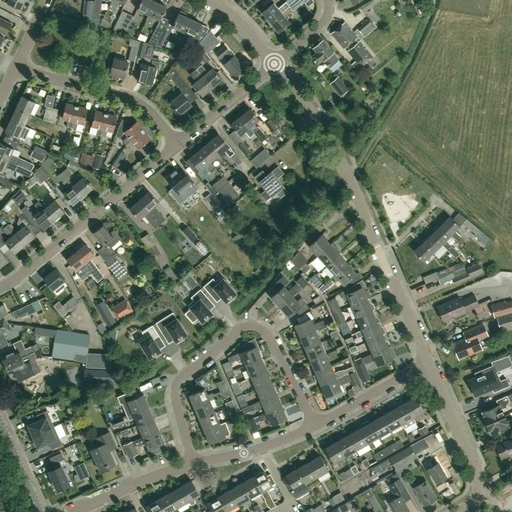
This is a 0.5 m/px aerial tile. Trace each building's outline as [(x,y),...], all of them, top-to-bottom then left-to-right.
[(24,0),(7,0),(6,3),(20,9),(24,0)] [(84,0),(83,14),(93,15),(95,1),(84,0)] [(112,0),(111,3),(108,8),(115,11),(119,1),(125,3),(126,0),(112,0)] [(148,15),(154,2),(150,0),(141,0),(137,9),(148,15)] [(289,6),(296,0),(287,0),(285,2),(278,8),(273,2),(261,12),(270,22),(281,13),(289,6)] [(301,0),(296,0),(289,6),(292,11),(303,2),(301,0)] [(154,2),(148,15),(145,20),(151,23),(154,18),(160,21),(166,7),(154,2)] [(119,31),(127,13),(122,11),(114,28),(119,31)] [(190,19),(185,16),(186,14),(181,12),(180,14),(179,13),(172,27),(178,30),(175,36),(180,38),(183,32),(190,19)] [(127,13),(119,31),(125,33),(133,16),(127,13)] [(281,13),(270,22),(278,32),(289,23),(281,13)] [(0,32),(5,35),(11,24),(0,18),(0,32)] [(374,23),(369,18),(357,28),(361,33),(367,28),(367,29),(374,23)] [(202,40),(209,31),(209,30),(207,33),(209,28),(190,19),(183,32),(180,38),(186,41),(189,35),(195,38),(193,42),(198,44),(202,40)] [(347,46),(349,49),(347,51),(360,67),(373,56),(360,41),(359,41),(356,38),(357,37),(344,22),(331,33),(343,49),(347,46)] [(155,46),(162,31),(157,28),(151,41),(148,39),(147,43),(155,46)] [(162,31),(155,46),(161,48),(168,33),(162,31)] [(219,42),(210,31),(199,44),(207,53),(219,42)] [(136,56),(140,41),(130,38),(128,46),(131,46),(128,60),(134,62),(136,56)] [(338,59),(332,52),(333,52),(322,40),(313,48),(316,52),(311,56),(317,63),(322,59),(323,60),(329,67),(332,71),(341,63),(338,59)] [(140,41),(136,56),(143,57),(147,43),(140,41)] [(224,46),(222,42),(212,50),(216,53),(220,58),(223,55),(228,61),(224,64),(234,77),(244,69),(225,46),(224,46)] [(204,64),(210,59),(198,44),(195,47),(193,49),(204,64)] [(159,68),(161,60),(145,56),(143,64),(141,63),(137,81),(151,85),(156,67),(159,68)] [(124,78),(128,62),(114,58),(110,74),(124,78)] [(197,69),(203,76),(212,87),(222,79),(213,68),(208,72),(202,65),(197,69)] [(187,85),(172,67),(167,73),(180,90),(187,85)] [(202,96),(212,87),(203,76),(193,85),(202,96)] [(340,96),(349,89),(338,76),(329,83),(340,96)] [(180,117),(187,111),(186,109),(192,105),(182,93),(171,102),(176,108),(175,111),(180,117)] [(30,114),(35,102),(22,96),(16,108),(30,114)] [(71,128),(76,107),(65,104),(62,119),(68,120),(66,127),(71,128)] [(49,121),(52,108),(46,106),(43,120),(49,121)] [(76,107),(71,128),(75,130),(77,123),(83,124),(87,110),(76,107)] [(10,120),(24,127),(30,114),(16,108),(13,114),(10,120)] [(52,108),(49,121),(54,123),(58,109),(52,108)] [(254,134),(261,142),(267,137),(258,126),(256,127),(254,124),(259,119),(250,108),(240,116),(254,134)] [(100,136),(106,115),(95,112),(90,133),(100,136)] [(106,115),(100,136),(105,137),(107,130),(113,132),(117,117),(106,115)] [(250,137),(254,134),(240,116),(231,124),(240,135),(245,132),(250,138),(250,137)] [(272,133),(276,130),(278,129),(270,119),(265,123),(272,133)] [(280,128),(286,123),(283,119),(277,124),(280,128)] [(30,130),(24,127),(10,120),(5,133),(20,140),(20,138),(25,141),(30,130)] [(136,122),(124,132),(128,137),(123,141),(125,144),(143,131),(136,122)] [(143,131),(125,144),(129,148),(134,144),(138,149),(150,139),(143,131)] [(229,157),(234,153),(219,134),(209,142),(220,155),(224,151),(229,157)] [(246,156),(246,155),(249,153),(250,152),(251,151),(243,141),(238,146),(237,146),(246,156)] [(221,164),(225,161),(220,155),(209,142),(200,150),(210,163),(216,158),(221,164)] [(31,171),(34,165),(11,155),(14,149),(0,143),(0,157),(18,165),(22,167),(31,171)] [(35,145),(30,156),(42,162),(46,155),(48,151),(35,145)] [(80,154),(76,153),(76,152),(65,148),(63,157),(78,163),(80,154)] [(200,150),(190,158),(201,171),(206,167),(211,172),(216,169),(210,163),(200,150)] [(125,154),(121,151),(112,165),(116,168),(119,165),(126,154),(125,154)] [(94,157),(82,153),(79,162),(91,166),(94,157)] [(100,170),(104,156),(97,154),(93,168),(100,170)] [(15,171),(18,165),(0,157),(0,172),(3,173),(3,172),(6,167),(15,172),(15,171)] [(77,170),(79,164),(70,160),(67,166),(77,170)] [(42,164),(36,170),(37,170),(38,172),(45,180),(51,175),(42,164)] [(18,165),(15,171),(29,177),(32,172),(31,171),(22,167),(18,165)] [(180,204),(199,189),(180,166),(166,178),(173,187),(169,191),(180,204)] [(277,178),(283,173),(278,166),(267,176),(262,171),(255,177),(265,190),(260,194),(266,201),(276,192),(280,197),(288,191),(277,178)] [(62,172),(67,178),(71,174),(66,168),(62,172)] [(200,174),(206,180),(211,176),(206,169),(200,174)] [(37,170),(32,174),(33,176),(37,181),(40,184),(45,180),(38,172),(37,170)] [(74,185),(67,178),(62,172),(57,176),(69,190),(64,194),(73,204),(83,196),(74,185)] [(218,191),(228,182),(223,176),(213,185),(218,191)] [(13,184),(3,179),(0,177),(0,184),(10,190),(13,184)] [(74,185),(83,196),(92,189),(83,178),(74,185)] [(59,192),(63,190),(56,180),(52,183),(59,192)] [(208,182),(204,186),(210,193),(216,201),(217,201),(222,196),(218,191),(213,185),(211,186),(208,182)] [(222,196),(233,187),(228,182),(218,191),(222,196)] [(223,209),(236,198),(239,195),(233,187),(222,196),(217,201),(216,201),(223,209)] [(149,211),(161,224),(166,219),(154,206),(159,203),(149,192),(139,200),(149,211)] [(216,201),(210,193),(204,198),(217,213),(223,209),(216,201)] [(405,194),(393,200),(395,204),(385,209),(390,218),(400,214),(404,222),(415,217),(405,194)] [(25,244),(35,236),(30,230),(35,226),(32,223),(31,223),(21,210),(14,202),(12,199),(3,209),(7,212),(9,211),(11,209),(19,217),(18,217),(21,220),(17,223),(21,228),(15,233),(25,244)] [(155,229),(161,224),(149,211),(139,200),(130,208),(140,219),(143,216),(155,229)] [(54,220),(38,201),(34,205),(36,207),(30,212),(28,210),(28,209),(26,206),(21,210),(31,223),(32,223),(35,219),(43,229),(54,220)] [(38,201),(54,220),(64,212),(54,201),(45,209),(38,201)] [(440,225),(450,235),(460,245),(464,241),(454,231),(459,226),(449,216),(440,225)] [(486,246),(491,239),(466,218),(462,223),(475,234),(473,235),(486,246)] [(0,230),(0,247),(5,242),(15,253),(25,244),(15,233),(8,224),(3,229),(3,230),(0,230)] [(128,272),(114,256),(116,254),(111,247),(121,239),(113,230),(110,233),(103,225),(93,233),(105,247),(98,252),(109,265),(107,266),(113,273),(112,274),(117,280),(128,272)] [(431,233),(441,243),(456,258),(460,254),(452,246),(452,247),(445,240),(450,235),(440,225),(431,233)] [(197,237),(187,226),(182,231),(192,242),(197,237)] [(317,254),(330,243),(321,232),(308,244),(317,254)] [(148,249),(155,244),(148,233),(141,238),(148,249)] [(422,242),(432,252),(441,243),(431,233),(427,237),(427,236),(422,241),(422,242)] [(423,260),(432,252),(422,242),(413,250),(423,260)] [(326,264),(339,252),(330,243),(317,254),(326,264)] [(103,275),(94,264),(90,259),(95,255),(86,244),(77,251),(90,274),(91,273),(98,282),(103,277),(103,275)] [(90,274),(77,251),(67,260),(75,271),(80,267),(84,273),(87,277),(90,274)] [(292,260),(299,268),(300,269),(301,269),(302,268),(301,267),(305,263),(308,261),(298,251),(292,260)] [(335,273),(347,262),(339,252),(326,264),(335,273)] [(335,273),(346,286),(355,281),(351,277),(356,272),(347,262),(335,273)] [(301,269),(303,272),(304,273),(310,268),(305,263),(301,267),(302,268),(301,269)] [(466,272),(452,279),(452,280),(454,284),(482,272),(480,266),(476,263),(466,268),(468,272),(466,272)] [(452,279),(466,272),(464,267),(455,271),(453,266),(447,268),(449,274),(438,279),(441,284),(452,279)] [(426,284),(438,279),(449,274),(447,268),(436,273),(436,272),(423,278),(426,284)] [(55,269),(44,278),(53,290),(57,295),(64,289),(63,289),(68,285),(64,281),(55,269)] [(193,279),(189,274),(184,279),(188,284),(193,279)] [(317,287),(322,282),(315,274),(312,277),(310,279),(317,287)] [(299,284),(304,279),(302,276),(295,281),(296,282),(288,290),(283,285),(288,281),(283,275),(273,285),(277,290),(271,296),(280,306),(292,295),(301,287),(299,284)] [(232,297),(235,294),(221,277),(215,282),(212,278),(203,286),(211,296),(217,291),(226,302),(228,303),(233,298),(232,297)] [(299,284),(301,287),(303,288),(308,283),(304,279),(299,284)] [(374,298),(383,294),(378,282),(370,285),(374,298)] [(322,293),(328,288),(324,284),(318,288),(322,293)] [(365,292),(362,285),(352,289),(351,287),(341,293),(344,301),(349,299),(351,304),(367,297),(369,296),(367,291),(365,292)] [(191,308),(184,314),(192,323),(199,318),(203,322),(206,319),(207,321),(213,316),(211,314),(212,314),(203,303),(208,299),(200,289),(191,297),(193,300),(188,305),(191,308)] [(454,320),(467,314),(465,312),(479,306),(474,294),(460,300),(459,297),(437,307),(443,321),(453,317),(454,320)] [(292,295),(280,306),(288,316),(295,310),(299,315),(310,308),(305,303),(301,306),(300,306),(301,305),(292,295)] [(315,304),(322,300),(319,295),(312,299),(315,304)] [(333,311),(339,309),(336,303),(337,303),(335,297),(328,300),(333,312),(333,311)] [(357,316),(375,308),(373,305),(372,305),(370,305),(367,297),(351,304),(357,316)] [(111,308),(119,320),(134,311),(126,299),(111,308)] [(42,309),(38,300),(23,307),(23,306),(11,311),(15,320),(26,315),(27,316),(42,309)] [(496,318),(511,314),(511,300),(491,305),(494,318),(496,318)] [(63,306),(59,301),(53,306),(57,311),(62,317),(72,309),(67,303),(63,306)] [(0,326),(8,323),(5,315),(8,314),(4,304),(0,306),(0,326)] [(116,322),(107,307),(100,311),(108,326),(116,322)] [(362,328),(377,321),(373,310),(374,310),(375,308),(357,316),(362,328)] [(338,323),(345,320),(340,309),(339,310),(339,309),(333,311),(333,312),(338,323)] [(300,336),(325,325),(323,321),(314,325),(311,319),(315,318),(312,311),(300,318),(301,321),(295,324),(300,336)] [(186,335),(174,314),(172,312),(156,323),(162,333),(168,329),(176,341),(177,341),(178,343),(184,339),(183,337),(186,335)] [(511,314),(496,318),(500,331),(511,327),(511,314)] [(347,327),(345,320),(338,323),(338,324),(340,330),(347,327)] [(367,340),(382,333),(385,332),(382,326),(380,327),(377,321),(362,328),(362,329),(355,332),(357,338),(364,335),(367,340)] [(8,323),(0,326),(0,347),(8,343),(4,334),(11,330),(8,323)] [(459,358),(481,349),(478,340),(488,336),(483,324),(463,332),(466,339),(453,344),(459,358)] [(153,339),(159,335),(152,325),(141,332),(144,335),(138,339),(150,358),(154,356),(155,357),(161,353),(160,352),(160,351),(153,339)] [(305,348),(321,341),(316,331),(326,327),(325,325),(300,336),(305,348)] [(46,328),(45,335),(55,337),(53,357),(86,361),(86,367),(92,367),(93,353),(87,353),(89,334),(46,328)] [(332,339),(339,336),(337,330),(330,333),(332,339)] [(346,342),(352,339),(350,333),(343,336),(346,342)] [(372,352),(387,345),(382,333),(367,340),(372,352)] [(310,360),(326,353),(321,341),(305,348),(310,360)] [(337,351),(344,348),(342,342),(334,345),(337,351)] [(16,350),(1,357),(5,365),(39,349),(37,344),(29,348),(28,347),(25,348),(19,351),(18,349),(16,350)] [(246,364),(261,358),(256,345),(241,352),(241,351),(227,357),(229,360),(230,362),(236,359),(236,360),(243,357),(246,364)] [(351,353),(358,351),(355,345),(348,348),(351,353)] [(377,365),(393,358),(392,358),(395,356),(393,350),(390,352),(387,345),(372,352),(372,353),(361,357),(364,363),(375,359),(377,365)] [(39,349),(5,365),(9,373),(14,371),(19,381),(41,371),(35,359),(42,355),(39,349)] [(316,372),(331,365),(326,353),(310,360),(316,372)] [(342,363),(349,360),(347,354),(339,357),(342,363)] [(363,382),(370,379),(360,357),(353,360),(356,365),(363,382)] [(251,376),(266,369),(261,358),(246,364),(251,376)] [(226,372),(233,369),(230,362),(229,360),(222,363),(226,372)] [(321,384),(341,375),(339,371),(334,373),(331,365),(316,372),(321,384)] [(475,395),(492,388),(493,392),(510,385),(506,378),(500,381),(496,371),(493,366),(475,373),(477,378),(469,381),(475,395)] [(117,382),(117,371),(85,369),(84,381),(117,382)] [(256,388),(271,381),(266,369),(251,376),(251,377),(240,382),(240,384),(252,379),(256,388)] [(341,375),(321,384),(326,396),(335,392),(335,393),(336,394),(343,391),(344,390),(341,384),(350,380),(353,386),(359,383),(354,370),(347,373),(346,373),(341,375)] [(210,400),(221,395),(222,396),(229,393),(223,379),(217,382),(220,391),(214,393),(212,393),(208,395),(205,388),(204,388),(203,385),(208,382),(203,375),(195,380),(197,383),(192,387),(194,392),(189,394),(194,407),(210,400)] [(235,395),(242,392),(238,381),(230,384),(235,395)] [(261,400),(277,394),(271,381),(256,388),(253,390),(254,394),(258,393),(261,400)] [(127,415),(148,406),(143,394),(137,396),(134,390),(117,397),(120,405),(122,404),(127,415)] [(238,402),(245,399),(243,393),(236,396),(238,402)] [(266,412),(282,405),(277,394),(261,400),(261,401),(248,406),(250,410),(258,409),(264,406),(266,412)] [(404,402),(412,417),(424,410),(415,396),(404,402)] [(200,419),(215,412),(210,400),(194,407),(200,419)] [(227,408),(234,405),(232,400),(225,403),(227,408)] [(412,417),(404,402),(393,409),(401,423),(404,429),(415,423),(412,417)] [(250,410),(248,406),(248,405),(241,408),(243,413),(250,410)] [(282,405),(266,412),(259,415),(253,418),(253,417),(246,420),(252,434),(259,431),(256,422),(261,420),(268,417),(271,424),(287,418),(282,405)] [(487,423),(505,415),(502,409),(501,409),(499,405),(482,412),(484,416),(487,423)] [(138,425),(153,418),(148,406),(127,415),(129,421),(135,419),(138,425)] [(389,430),(401,423),(393,409),(381,416),(389,430)] [(33,436),(54,427),(47,410),(36,415),(38,421),(28,425),(33,436)] [(205,431),(220,424),(215,412),(200,419),(205,431)] [(232,420),(239,417),(237,412),(230,415),(232,420)] [(505,415),(487,423),(489,430),(490,430),(492,434),(509,426),(511,424),(511,419),(507,421),(505,415)] [(114,426),(124,422),(122,416),(111,421),(114,426)] [(378,436),(389,430),(381,416),(370,422),(378,436)] [(143,437),(158,430),(153,418),(138,425),(133,427),(135,431),(139,429),(143,437)] [(378,436),(370,422),(369,420),(368,420),(362,424),(363,426),(359,428),(367,443),(370,449),(375,446),(372,440),(378,436)] [(220,424),(205,431),(210,443),(229,435),(230,433),(225,422),(220,424)] [(238,432),(245,429),(242,424),(235,427),(238,432)] [(421,436),(429,431),(425,425),(418,429),(421,436)] [(62,445),(54,427),(33,436),(38,447),(48,442),(51,450),(62,445)] [(120,431),(121,432),(122,436),(122,437),(129,434),(127,428),(120,431)] [(356,449),(367,443),(359,428),(348,435),(356,449)] [(158,430),(143,437),(133,441),(135,446),(137,445),(139,446),(146,443),(148,449),(164,442),(158,430)] [(100,471),(116,464),(109,450),(116,447),(109,432),(95,438),(99,446),(91,450),(100,471)] [(410,442),(415,439),(411,433),(406,435),(410,442)] [(428,445),(431,443),(435,441),(432,433),(424,438),(424,437),(410,445),(416,454),(429,447),(428,445)] [(344,456),(356,449),(348,435),(336,441),(344,456)] [(511,438),(495,446),(501,459),(511,454),(511,438)] [(399,448),(404,446),(400,439),(395,442),(399,448)] [(128,458),(138,454),(135,446),(133,441),(122,445),(128,458)] [(336,461),(344,456),(336,441),(324,448),(333,463),(331,464),(334,469),(339,466),(336,461)] [(387,455),(392,452),(389,445),(384,448),(387,455)] [(416,454),(410,445),(409,445),(409,446),(389,458),(392,463),(395,469),(406,463),(417,457),(415,454),(416,454)] [(47,467),(57,490),(70,485),(59,461),(64,459),(61,452),(49,458),(52,464),(47,467)] [(374,457),(376,462),(381,459),(377,452),(372,455),(374,457)] [(308,462),(317,477),(328,470),(320,456),(308,462)] [(365,468),(370,465),(366,458),(361,461),(365,468)] [(389,458),(379,464),(382,469),(386,466),(392,463),(389,458)] [(305,483),(306,483),(317,477),(308,462),(297,469),(305,483)] [(434,464),(432,462),(426,465),(436,481),(446,475),(438,462),(434,464)] [(78,474),(80,480),(89,476),(83,463),(75,467),(78,474)] [(354,474),(359,472),(355,465),(350,467),(354,474)] [(309,490),(306,483),(305,483),(297,469),(286,476),(294,490),(290,492),(294,498),(309,490)] [(265,500),(271,497),(266,488),(275,482),(270,473),(266,475),(263,470),(252,477),(260,491),(265,500)] [(342,481),(347,478),(343,471),(339,474),(342,481)] [(249,498),(260,491),(252,477),(241,483),(249,498)] [(394,511),(410,511),(404,502),(411,498),(399,478),(387,485),(395,498),(389,502),(394,511)] [(180,487),(191,505),(195,502),(193,498),(200,494),(192,480),(180,487)] [(424,505),(436,499),(426,481),(414,488),(424,505)] [(238,504),(249,498),(241,483),(230,490),(238,504)] [(191,505),(180,487),(169,493),(177,508),(188,501),(191,505)] [(227,511),(238,504),(230,490),(218,496),(224,506),(227,511)] [(170,511),(177,508),(169,493),(158,500),(164,511),(170,511)] [(375,510),(380,506),(373,494),(368,498),(375,510)] [(224,506),(218,496),(217,495),(210,498),(211,500),(207,503),(212,511),(224,511),(227,511),(224,506)] [(271,497),(265,500),(265,501),(268,507),(269,506),(271,509),(276,506),(271,497)] [(332,506),(337,504),(333,497),(328,500),(332,506)] [(164,511),(158,500),(146,507),(148,511),(164,511)] [(320,511),(321,511),(326,510),(322,503),(317,506),(320,511)]
